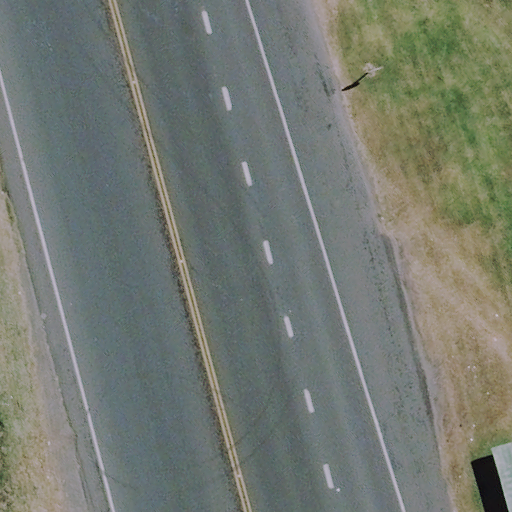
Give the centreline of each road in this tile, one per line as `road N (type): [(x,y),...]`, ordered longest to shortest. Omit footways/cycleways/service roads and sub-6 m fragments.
road 1 (secondary): [(190,353),(95,0)]
road 2 (secondary): [(190,353),(272,511)]
road 3 (secondary): [(233,511),(190,353)]
